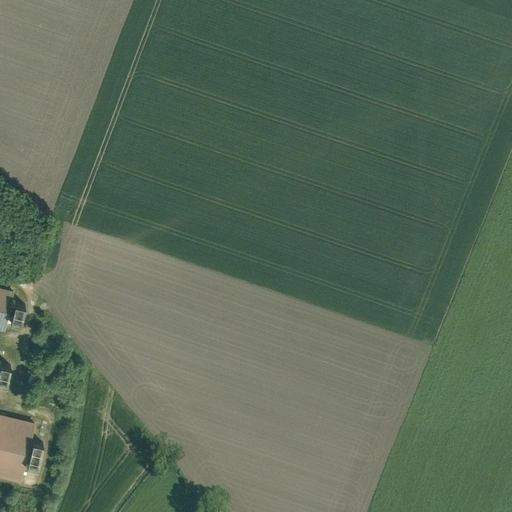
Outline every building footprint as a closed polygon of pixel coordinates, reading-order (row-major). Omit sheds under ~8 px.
[(14,291),(0,287),(0,329),(4,331),(7,318),(12,300),(14,291)] [(26,304),(12,300),(7,318),(21,322),(26,304)] [(11,365),(0,362),(0,381),(7,383),(11,365)] [(0,414),(0,476),(19,481),(34,422),(0,414)] [(44,447),(34,444),(28,471),(38,473),(44,447)]
